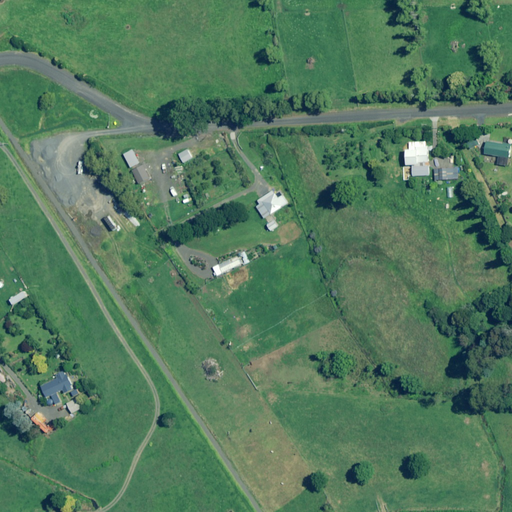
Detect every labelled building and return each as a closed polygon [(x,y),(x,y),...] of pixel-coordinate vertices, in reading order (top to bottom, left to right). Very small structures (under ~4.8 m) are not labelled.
[(480,145),(475,135),(467,139),(473,150),(480,145)] [(511,166),(511,156),(511,138),(505,137),(504,144),(488,142),(486,154),(500,157),(499,164),(511,166)] [(431,175),(431,146),(417,147),(417,150),(409,150),(409,165),(414,165),(414,176),(431,175)] [(194,158),(189,149),(180,154),(185,163),(194,158)] [(152,179),(145,165),(134,171),(141,185),(152,179)] [(464,179),(464,168),(436,169),(436,180),(464,179)] [(289,203),(281,191),(263,203),(271,215),(289,203)] [(127,221),(117,210),(113,213),(123,225),(127,221)] [(265,240),(260,235),(255,241),(260,245),(265,240)] [(68,394),(73,391),(76,397),(82,394),(79,388),(77,389),(67,371),(66,372),(63,367),(50,374),(53,379),(42,384),(43,387),(49,398),(53,396),(57,404),(63,401),(59,393),(66,390),(68,394)] [(85,408),(80,398),(69,404),(74,414),(85,408)]
